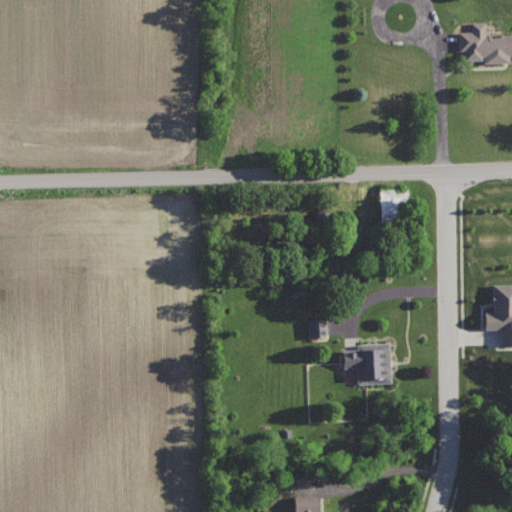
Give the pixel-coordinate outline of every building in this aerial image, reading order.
[(511,33),(486,34),(486,20),(471,21),(471,30),(458,31),(459,50),(464,50),(464,59),(483,59),(483,62),(511,61),(511,57),(511,56),(511,33)] [(404,187),(379,188),(380,220),(405,219),(404,187)] [(315,211),(334,210),(335,247),(316,248),(315,211)] [(511,343),(511,282),(491,282),(491,310),(484,310),(484,327),(500,327),(500,343),(511,343)] [(326,335),(326,317),(308,318),(308,335),(326,335)] [(343,366),(356,366),(357,382),(390,381),(389,341),(357,342),(357,348),(342,349),(343,366)] [(293,494),(293,511),(318,511),(318,494),(293,494)]
